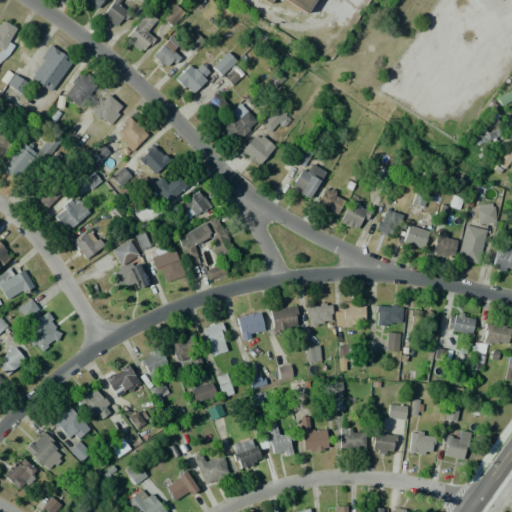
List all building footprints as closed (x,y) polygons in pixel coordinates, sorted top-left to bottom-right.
[(83,0),(101,0),(95,9),(83,0)] [(118,29),(101,16),(113,0),(115,0),(131,12),(118,29)] [(312,0),(304,14),(281,0),(270,0),(269,3),(264,0),(312,0)] [(174,4),(184,12),(171,26),(161,18),(174,4)] [(146,11),(155,18),(143,32),(152,39),(140,53),(123,39),(146,11)] [(0,27),(4,21),(16,28),(7,42),(13,46),(6,56),(0,61),(0,27)] [(165,40),(181,55),(166,71),(150,56),(165,40)] [(49,49),(69,63),(49,91),(29,77),(49,49)] [(225,51),(235,60),(221,75),(211,66),(225,51)] [(194,58),(210,74),(190,95),(174,79),(194,58)] [(79,71),(96,83),(79,107),(62,95),(79,71)] [(223,77),(231,85),(238,79),(231,71),(223,77)] [(6,84),(13,73),(28,84),(21,94),(6,84)] [(511,87),(511,98),(503,102),(499,94),(511,87)] [(214,91),(227,104),(212,119),(199,106),(214,91)] [(123,108),(106,127),(88,110),(104,92),(123,108)] [(0,104),(3,100),(13,107),(0,125),(0,104)] [(239,103),(256,122),(233,143),(216,124),(239,103)] [(275,107),(286,118),(271,135),(259,125),(275,107)] [(493,110),(497,116),(474,133),(470,127),(493,110)] [(129,116),(147,133),(130,151),(112,134),(129,116)] [(493,124),(499,133),(477,147),(471,137),(493,124)] [(256,131),(273,146),(257,165),(240,150),(256,131)] [(41,133),(55,145),(38,166),(29,158),(13,178),(0,167),(20,142),(28,148),(41,133)] [(0,138),(9,145),(0,158),(0,138)] [(511,140),(511,157),(501,174),(493,169),(511,140)] [(301,169),(291,162),(303,143),(314,150),(307,161),(324,172),(307,199),(290,187),(301,169)] [(100,144),(108,152),(95,165),(87,156),(100,144)] [(152,175),(137,158),(153,144),(168,161),(152,175)] [(121,167),(129,176),(118,186),(110,177),(121,167)] [(167,180),(174,174),(185,188),(165,205),(149,184),(162,173),(167,180)] [(50,181),(61,193),(44,210),(32,198),(50,181)] [(345,197),(335,215),(314,205),(324,186),(345,197)] [(195,189),(208,206),(189,221),(175,203),(195,189)] [(73,195),(88,212),(66,231),(52,214),(73,195)] [(348,201),(364,208),(355,230),(338,222),(348,201)] [(493,203),(495,222),(477,224),(474,205),(493,203)] [(392,238),(373,231),(378,215),(388,219),(391,211),(400,214),(392,238)] [(212,220),(214,225),(222,222),(235,255),(218,262),(209,237),(192,244),(199,262),(186,268),(174,236),(212,220)] [(426,230),(420,246),(401,240),(406,223),(426,230)] [(463,225),(485,229),(477,263),(456,258),(463,225)] [(83,259),(70,240),(89,227),(102,246),(83,259)] [(436,230),(456,235),(451,258),(431,253),(436,230)] [(133,237),(140,251),(149,247),(142,232),(133,237)] [(106,249),(129,239),(137,257),(129,261),(133,270),(141,266),(149,285),(133,291),(129,282),(114,289),(106,270),(114,267),(106,249)] [(155,256),(153,249),(171,243),(182,277),(163,283),(159,269),(153,271),(149,257),(155,256)] [(496,243),(511,246),(511,273),(491,268),(496,243)] [(0,244),(10,254),(0,264),(0,244)] [(222,263),(226,273),(206,281),(202,270),(222,263)] [(14,276),(23,270),(32,286),(6,302),(0,292),(0,273),(9,268),(14,276)] [(31,334),(13,310),(30,297),(42,313),(45,310),(63,334),(37,355),(25,339),(31,334)] [(363,302),(364,326),(333,327),(332,303),(363,302)] [(330,303),(332,324),(305,326),(303,305),(330,303)] [(294,305),(297,327),(271,331),(268,310),(294,305)] [(401,306),(401,325),(374,324),(374,305),(401,306)] [(436,312),(432,331),(407,327),(410,308),(436,312)] [(258,311),(263,333),(240,339),(235,317),(258,311)] [(473,319),(469,335),(445,329),(448,313),(473,319)] [(200,328),(219,322),(228,350),(209,356),(200,328)] [(509,327),(505,346),(481,342),(484,322),(509,327)] [(385,331),(398,332),(397,352),(384,351),(385,331)] [(168,344),(189,335),(201,365),(180,373),(168,344)] [(0,356),(4,353),(1,350),(9,343),(24,359),(6,375),(0,368),(0,356)] [(349,361),(336,362),(336,345),(349,344),(349,361)] [(313,362),(311,346),(304,346),(305,363),(313,362)] [(169,369),(148,379),(138,357),(158,347),(169,369)] [(480,371),(465,366),(469,350),(484,354),(480,371)] [(503,378),(510,380),(511,368),(511,353),(507,353),(503,378)] [(126,363),(138,383),(115,397),(103,378),(126,363)] [(291,378),(289,365),(276,367),(278,379),(291,378)] [(214,377),(225,373),(232,394),(221,397),(214,377)] [(210,381),(215,395),(188,404),(184,390),(210,381)] [(342,410),(330,410),(329,382),(341,382),(342,410)] [(162,383),(168,395),(152,403),(146,391),(162,383)] [(111,409),(95,422),(76,398),(92,385),(111,409)] [(411,398),(422,400),(419,417),(408,415),(411,398)] [(446,403),(458,406),(454,421),(443,419),(446,403)] [(405,405),(404,419),(385,417),(387,404),(405,405)] [(87,430),(70,443),(51,418),(68,405),(87,430)] [(135,430),(143,424),(136,412),(127,418),(135,430)] [(115,432),(125,428),(120,417),(111,420),(115,432)] [(323,423),(327,449),(300,453),(296,418),(304,417),(306,426),(323,423)] [(255,429),(276,424),(278,434),(289,432),(294,453),(273,458),(270,447),(260,450),(255,429)] [(364,431),(362,451),(336,448),(338,428),(364,431)] [(435,434),(432,455),(406,452),(409,430),(435,434)] [(456,439),(458,430),(469,432),(463,460),(441,455),(445,437),(456,439)] [(22,450),(40,431),(58,448),(55,452),(60,457),(47,472),(22,450)] [(395,434),(392,455),(369,452),(372,432),(395,434)] [(251,437),(260,461),(237,469),(229,446),(251,437)] [(88,452),(78,462),(67,450),(77,441),(88,452)] [(204,464),(219,456),(228,474),(205,486),(191,459),(199,455),(204,464)] [(17,456),(34,470),(18,490),(1,476),(17,456)] [(145,476),(133,484),(123,470),(135,461),(145,476)] [(184,471),(196,489),(174,504),(162,485),(184,471)] [(165,511),(134,511),(126,501),(144,486),(165,511)] [(88,487),(100,494),(91,511),(79,505),(88,487)] [(53,511),(46,511),(40,507),(49,496),(59,505),(53,511)]
